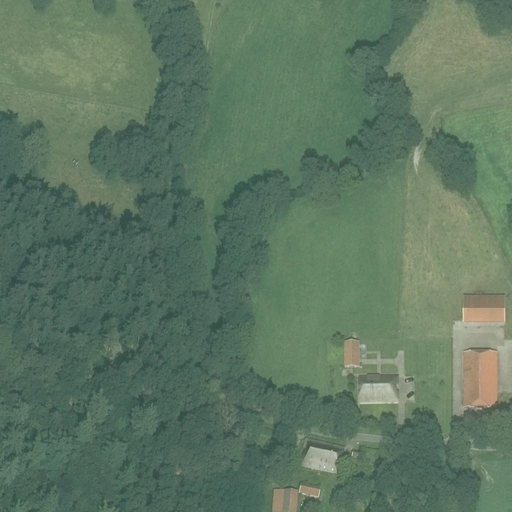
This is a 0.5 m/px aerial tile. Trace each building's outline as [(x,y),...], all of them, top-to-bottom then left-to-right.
[(504,308),(489,310),(491,325),(507,323),(504,308)] [(360,369),(359,343),(344,343),(344,369),(360,369)] [(463,409),(497,409),(497,355),(464,355),(463,409)] [(374,403),(398,403),(398,378),(359,379),(359,404),(374,403)] [(344,450),(306,440),(300,466),(338,475),(344,450)] [(359,454),(353,452),(351,458),(358,460),(359,454)] [(320,489),(301,485),(298,495),(318,499),(320,489)] [(274,501),(278,501),(277,511),(296,511),(298,493),(278,492),(278,493),(275,493),(274,501)]
